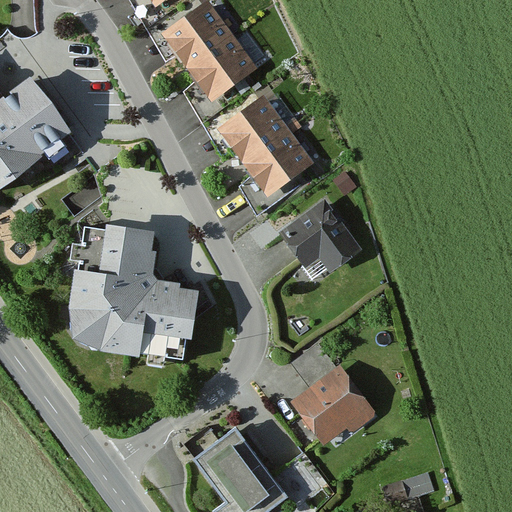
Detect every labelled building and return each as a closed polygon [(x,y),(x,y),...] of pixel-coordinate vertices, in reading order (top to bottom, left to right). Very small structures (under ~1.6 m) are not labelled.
[(270,70),(218,2),(165,43),(179,60),(202,89),(218,110),(270,70)] [(0,191),(77,137),(36,80),(6,101),(0,91),(0,191)] [(321,165),(274,96),(224,129),(239,152),(259,182),(271,199),(321,165)] [(365,255),(326,205),(282,239),(310,274),(323,264),(335,278),(365,255)] [(162,286),(156,276),(161,236),(88,227),(77,310),(82,343),(109,355),(192,365),(201,290),(162,286)] [(382,417),(347,363),(294,397),(330,451),(382,417)] [(274,511),(292,497),(240,433),(200,464),(231,503),(219,511),(274,511)] [(397,479),(403,497),(435,485),(429,468),(397,479)]
